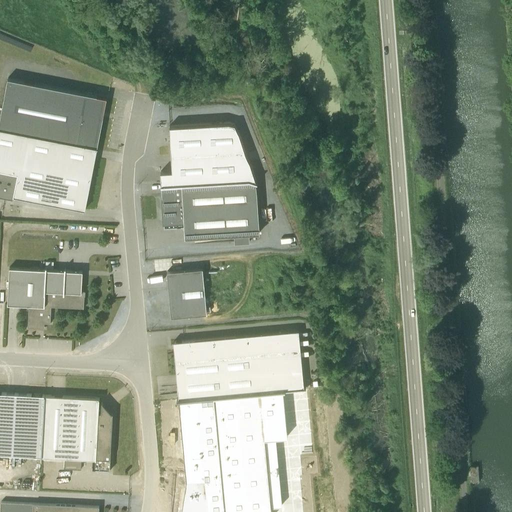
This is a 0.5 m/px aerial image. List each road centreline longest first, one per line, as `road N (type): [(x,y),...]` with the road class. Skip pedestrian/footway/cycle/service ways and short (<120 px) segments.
road 1 (secondary): [(423,511),(384,0)]
road 2 (unclassified): [(137,361),(128,164),(144,115)]
road 3 (unknown): [(65,254),(263,247),(273,229)]
road 4 (unclassified): [(147,511),(150,457),(137,361)]
road 5 (unknown): [(148,509),(0,495)]
road 6 (track): [(71,0),(141,84),(144,115)]
road 7 (unclassified): [(0,358),(137,361)]
road 8 (unknown): [(128,216),(0,207)]
